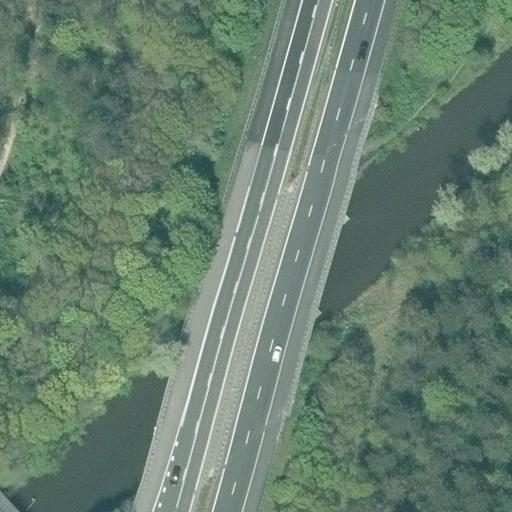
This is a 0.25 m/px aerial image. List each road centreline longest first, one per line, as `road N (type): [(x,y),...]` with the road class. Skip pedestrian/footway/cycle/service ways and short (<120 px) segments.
road 1 (motorway): [(242,511),(385,0)]
road 2 (motorway): [(319,0),(176,511)]
